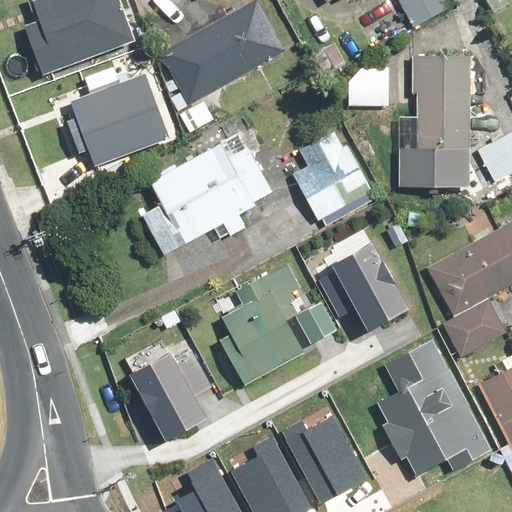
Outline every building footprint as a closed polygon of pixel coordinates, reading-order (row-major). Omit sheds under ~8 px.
[(27,19),(45,70),(143,36),(129,0),(31,0),(37,15),(27,19)] [(276,0),(261,8),(257,1),(158,54),(186,107),(285,54),(272,29),(289,20),(277,0),(276,0)] [(446,0),(397,0),(412,27),(449,6),(446,0)] [(511,4),(509,0),(485,0),(495,16),(511,5),(511,4)] [(401,111),(399,181),(472,183),(475,53),(416,51),(415,112),(401,111)] [(91,146),(95,157),(164,132),(143,76),(75,101),(79,113),(68,117),(80,150),(91,146)] [(494,182),(511,171),(511,131),(477,151),(494,182)] [(343,148),(335,133),(299,153),(308,168),(291,177),(317,223),(321,220),(324,225),(376,196),(347,145),(343,148)] [(220,145),(148,183),(161,207),(141,218),(161,257),(223,225),(229,235),(248,225),(240,212),(272,195),(248,149),(228,159),(220,145)] [(511,221),(427,267),(452,317),(438,324),(454,356),(506,329),(490,298),(511,286),(511,221)] [(373,238),(335,259),(372,324),(410,302),(373,238)] [(229,333),(216,341),(242,387),(302,352),(286,324),(302,315),(291,295),(299,290),(285,264),(235,292),(242,304),(220,317),(229,333)] [(410,460),(420,477),(451,458),(458,470),(494,450),(429,339),(365,375),(381,403),(377,406),(388,425),(381,429),(402,465),(410,460)] [(130,367),(167,432),(208,410),(196,388),(212,380),(194,348),(179,356),(173,344),(130,367)] [(511,355),(500,361),(505,373),(477,386),(511,461),(511,355)] [(283,432),(319,505),(369,480),(336,415),(306,429),(303,422),(283,432)] [(233,472),(255,511),(300,511),(310,506),(273,439),(253,450),(258,458),(233,472)] [(176,499),(183,511),(241,511),(213,460),(185,476),(193,490),(176,499)]
